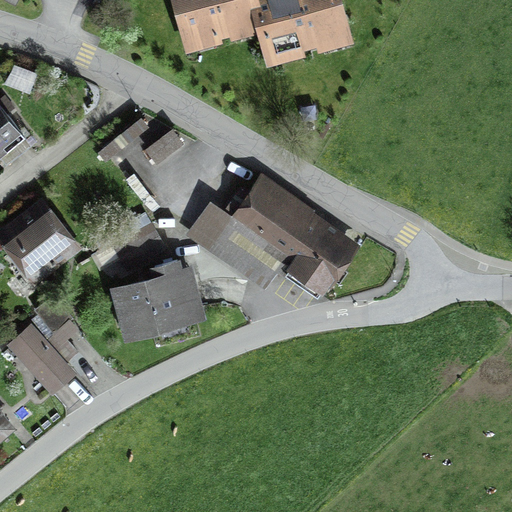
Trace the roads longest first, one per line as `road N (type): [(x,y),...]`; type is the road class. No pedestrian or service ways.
road 1 (unclassified): [(0,490),(115,398),(184,365),(324,320),(407,310),(463,286)]
road 2 (residential): [(463,286),(406,234),(145,85)]
road 3 (residential): [(145,85),(0,193)]
road 4 (residential): [(145,85),(0,28)]
